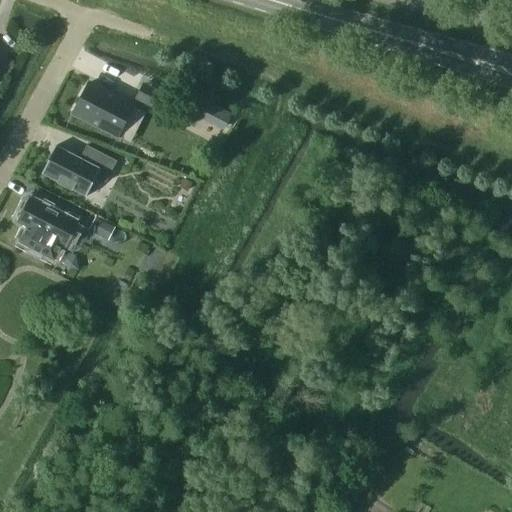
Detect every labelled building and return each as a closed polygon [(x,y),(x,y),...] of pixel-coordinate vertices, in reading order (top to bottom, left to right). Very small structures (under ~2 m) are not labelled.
[(89,84),(73,114),(117,137),(133,107),(89,84)] [(165,96),(143,85),(136,99),(157,110),(165,96)] [(200,119),(223,129),(230,111),(208,102),(200,119)] [(80,158),(56,146),(41,175),(58,183),(58,184),(72,191),(72,190),(86,198),(96,178),(106,183),(117,162),(87,146),(80,158)] [(203,170),(199,176),(205,179),(208,173),(203,170)] [(181,187),(189,191),(192,184),(185,180),(181,187)] [(17,222),(27,228),(19,243),(54,261),(62,246),(67,248),(79,224),(29,198),(17,222)] [(91,230),(108,238),(112,229),(96,220),(91,230)]
